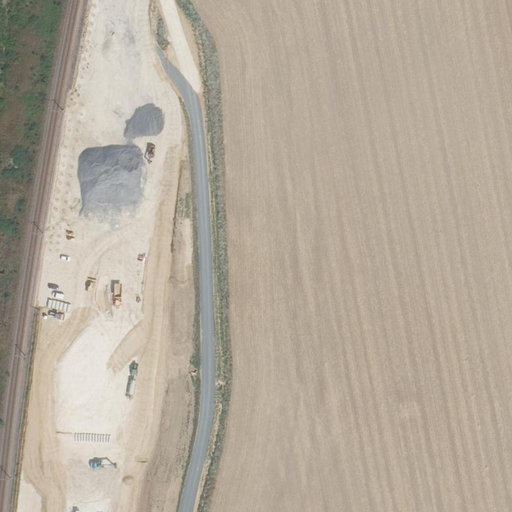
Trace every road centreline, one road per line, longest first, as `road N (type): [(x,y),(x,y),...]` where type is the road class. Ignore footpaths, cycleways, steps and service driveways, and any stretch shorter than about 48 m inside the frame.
road 1 (track): [(185,511),(204,428),(207,321),(200,143),(166,0)]
road 2 (track): [(62,511),(71,413),(141,0)]
